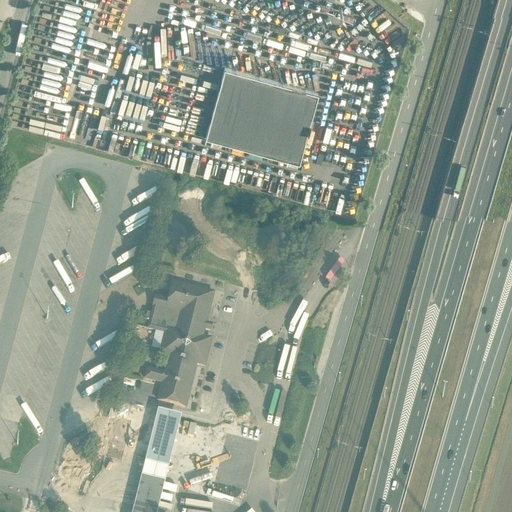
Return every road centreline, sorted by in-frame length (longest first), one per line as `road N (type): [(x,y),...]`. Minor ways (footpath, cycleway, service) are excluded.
road 1 (motorway): [(508,0),(420,311),(376,511)]
road 2 (unclassified): [(291,511),(435,11)]
road 3 (motorway): [(511,78),(384,511)]
road 4 (motorway): [(435,511),(511,234)]
road 5 (motorway): [(441,511),(511,297)]
